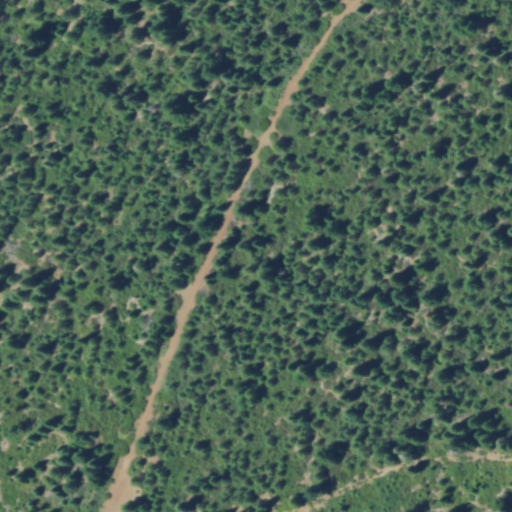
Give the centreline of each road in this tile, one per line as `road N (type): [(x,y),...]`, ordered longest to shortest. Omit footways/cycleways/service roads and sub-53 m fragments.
road 1 (track): [(340,0),(284,92),(99,511)]
road 2 (track): [(281,511),(431,451),(511,452)]
